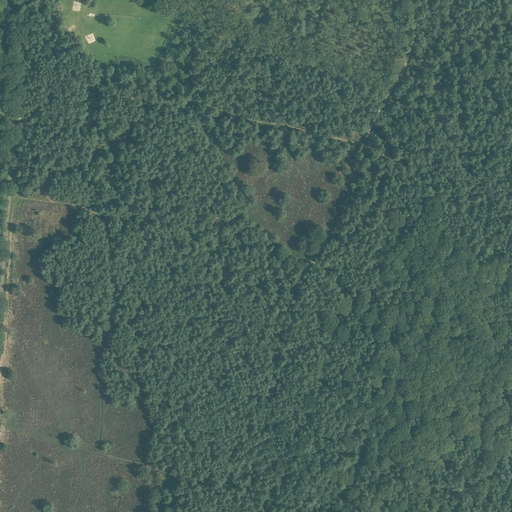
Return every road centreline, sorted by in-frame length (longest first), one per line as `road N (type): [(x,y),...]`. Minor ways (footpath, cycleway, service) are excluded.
road 1 (track): [(160,511),(159,470),(105,453),(97,442),(97,366),(114,301),(106,221),(94,210),(51,201)]
road 2 (track): [(151,102),(88,161),(53,175),(45,189),(51,201)]
